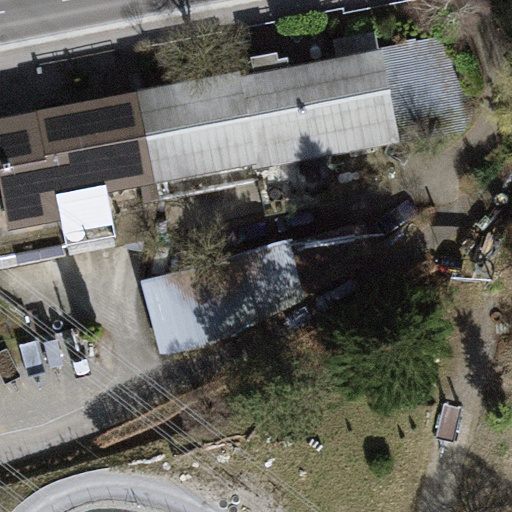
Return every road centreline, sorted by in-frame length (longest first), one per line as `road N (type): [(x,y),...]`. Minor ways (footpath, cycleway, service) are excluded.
road 1 (track): [(511,186),(261,346),(146,400)]
road 2 (track): [(439,511),(474,262),(463,218),(438,175)]
road 3 (track): [(192,511),(129,485),(71,494),(44,511)]
